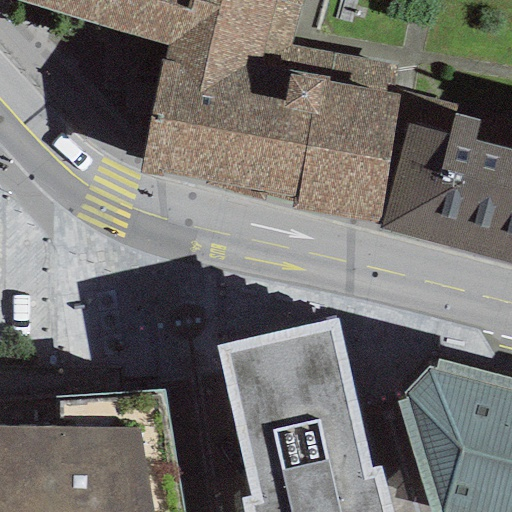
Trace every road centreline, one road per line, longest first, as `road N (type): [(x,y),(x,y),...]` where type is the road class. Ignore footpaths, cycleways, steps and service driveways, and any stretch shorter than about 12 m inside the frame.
road 1 (secondary): [(0,104),(94,191),(180,228),(511,313)]
road 2 (unknown): [(94,191),(0,314)]
